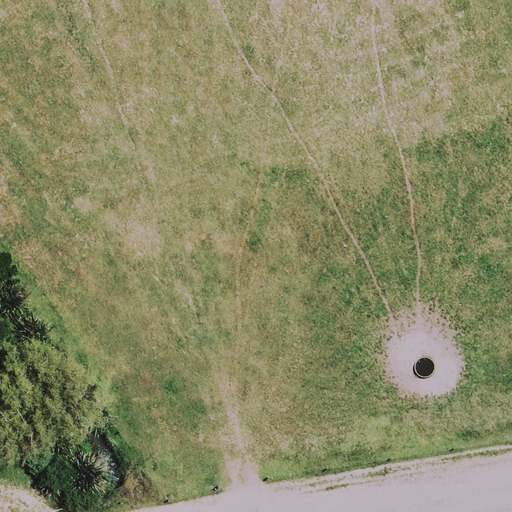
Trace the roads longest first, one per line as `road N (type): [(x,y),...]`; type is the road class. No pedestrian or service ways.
road 1 (track): [(0,478),(67,460),(511,471)]
road 2 (track): [(0,357),(67,460)]
